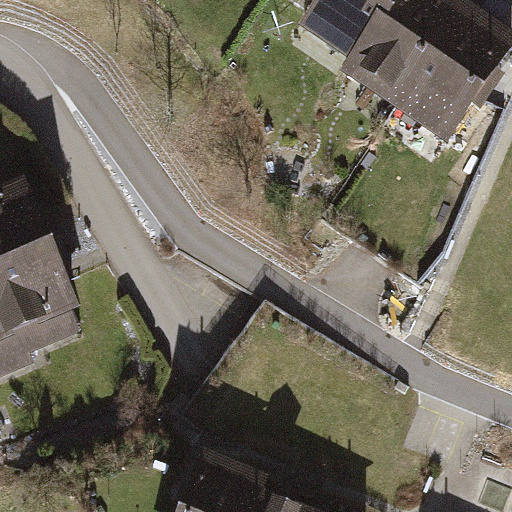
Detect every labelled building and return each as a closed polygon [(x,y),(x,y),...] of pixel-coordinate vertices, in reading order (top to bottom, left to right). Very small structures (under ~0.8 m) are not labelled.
[(323,0),(287,50),(336,86),(399,0),(323,0)] [(332,92),(386,131),(470,16),(451,3),(453,0),(399,0),(336,86),(332,92)] [(511,65),(511,47),(470,16),(386,131),(437,168),(511,65)] [(0,293),(55,270),(24,199),(0,208),(0,293)] [(0,377),(85,341),(55,270),(0,293),(0,377)] [(165,511),(237,511),(241,504),(245,495),(182,470),(165,511)]
